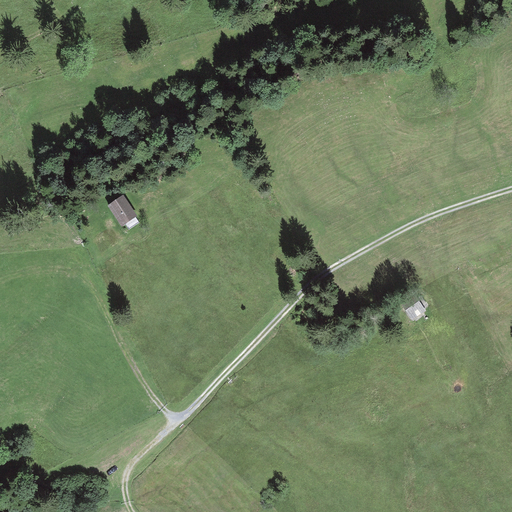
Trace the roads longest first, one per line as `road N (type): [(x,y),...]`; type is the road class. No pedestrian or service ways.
road 1 (track): [(511,189),(398,231),(311,285),(132,462),(125,482),(132,511)]
road 2 (track): [(180,418),(152,396),(83,277),(54,269),(0,278)]
